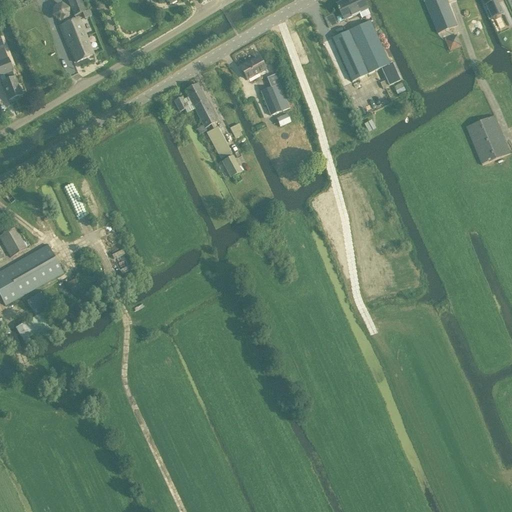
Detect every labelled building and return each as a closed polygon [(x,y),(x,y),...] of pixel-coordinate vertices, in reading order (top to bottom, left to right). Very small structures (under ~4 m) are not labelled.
[(85,19),(92,17),(89,10),(85,12),(80,0),(67,0),(74,16),(83,13),(85,19)] [(345,21),(368,10),(363,0),(347,0),(337,5),(339,9),(338,10),(339,12),(340,11),(345,21)] [(422,0),(437,35),(457,26),(445,0),(422,0)] [(498,0),(487,5),(493,18),(504,13),(498,0)] [(80,21),(82,20),(81,18),(60,26),(75,63),(94,56),(80,21)] [(371,22),(336,38),(333,39),(353,82),(381,69),(389,86),(401,81),(393,63),(390,64),(371,22)] [(9,101),(22,96),(15,77),(14,77),(12,72),(13,71),(8,58),(7,59),(3,48),(0,48),(0,76),(3,75),(6,81),(1,82),(9,101)] [(247,79),(265,70),(259,58),(241,68),(247,79)] [(271,116),(289,109),(279,84),(282,83),(278,74),(267,78),(271,88),(261,92),(271,116)] [(197,129),(200,134),(206,131),(205,128),(211,125),(214,129),(207,133),(221,159),(232,154),(218,127),(217,128),(214,123),(217,122),(198,85),(185,91),(192,103),(186,106),(182,98),(174,102),(180,112),(187,109),(189,112),(195,109),(204,126),(197,129)] [(286,115),(276,119),(280,128),(290,123),(286,115)] [(482,166),(510,155),(494,117),(466,128),(482,166)] [(373,122),(366,126),(370,132),(377,128),(373,122)] [(229,130),(234,140),(245,135),(239,124),(229,130)] [(242,172),(233,156),(222,163),(230,178),(242,172)] [(0,237),(11,257),(27,248),(15,228),(0,236),(0,237)] [(0,295),(6,306),(64,273),(48,245),(0,272),(0,295)] [(77,279),(69,283),(73,292),(82,288),(77,279)] [(37,317),(47,311),(37,295),(27,301),(37,317)] [(31,321),(16,329),(26,347),(41,338),(31,321)]
